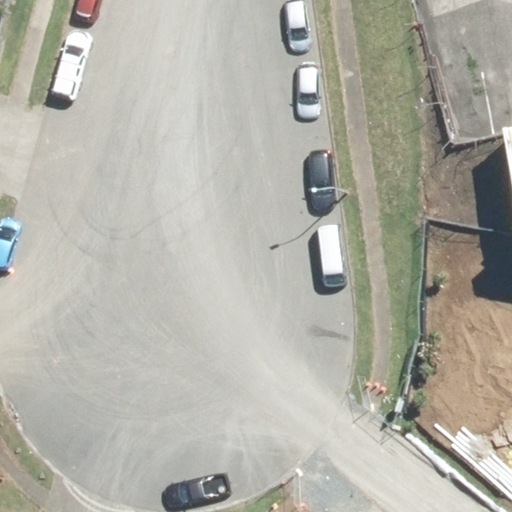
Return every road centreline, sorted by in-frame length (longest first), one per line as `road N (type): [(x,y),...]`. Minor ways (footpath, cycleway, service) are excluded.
road 1 (residential): [(171,346),(202,0)]
road 2 (unknown): [(183,207),(0,154)]
